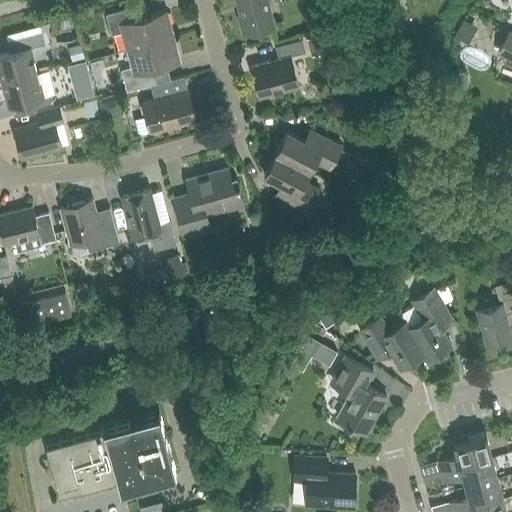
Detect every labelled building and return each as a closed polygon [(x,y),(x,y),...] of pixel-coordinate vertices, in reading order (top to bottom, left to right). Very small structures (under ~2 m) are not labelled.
[(266,0),(237,0),(241,15),(238,16),(243,33),(273,25),(266,0)] [(127,49),(174,37),(167,12),(139,19),(135,6),(106,13),(112,35),(123,32),(127,49)] [(0,72),(2,81),(37,72),(30,47),(45,43),(42,31),(15,39),(18,50),(0,54),(0,72)] [(511,35),(507,33),(498,51),(511,58),(511,35)] [(127,91),(150,84),(156,83),(152,70),(181,62),(174,37),(127,49),(132,66),(121,69),(127,91)] [(290,56),(305,52),(302,39),(275,46),(278,58),(251,65),(260,97),(299,86),(290,56)] [(37,72),(2,81),(9,106),(31,100),(33,108),(57,102),(54,94),(44,96),(37,72)] [(156,83),(150,84),(154,98),(142,101),(151,132),(196,120),(184,75),(156,83)] [(55,124),(63,121),(59,105),(38,111),(41,122),(15,129),(22,157),(61,146),(55,124)] [(275,152),(310,170),(315,160),(330,167),(342,145),(310,128),(304,139),(287,130),(275,152)] [(304,180),(310,170),(275,152),(264,174),(281,183),(275,194),(307,211),(319,188),(304,180)] [(207,214),(244,204),(237,179),(232,181),(228,167),(186,178),(192,202),(176,206),(184,236),(211,229),(207,214)] [(154,250),(176,244),(170,220),(158,224),(148,188),(123,195),(134,237),(149,232),(154,250)] [(89,250),(119,242),(110,207),(96,210),(93,198),(60,207),(70,244),(86,240),(89,250)] [(42,242),(56,239),(49,212),(35,215),(32,205),(0,214),(0,222),(6,244),(14,242),(17,251),(42,244),(42,242)] [(0,244),(0,277),(11,275),(5,251),(3,251),(1,244),(0,244)] [(505,309),(511,306),(511,287),(510,280),(495,284),(500,302),(476,308),(486,343),(511,336),(505,309)] [(423,352),(426,358),(451,344),(437,321),(450,313),(434,287),(412,299),(423,316),(408,325),(408,326),(423,352)] [(20,302),(26,325),(26,326),(71,315),(65,291),(20,302)] [(408,326),(408,325),(405,319),(388,329),(380,314),(358,327),(372,350),(385,342),(400,366),(423,352),(408,326)] [(364,432),(385,395),(365,383),(373,370),(344,353),(336,367),(328,381),(349,393),(336,415),(364,432)] [(130,419),(45,442),(58,493),(119,476),(121,486),(175,471),(158,409),(133,416),(134,418),(130,419)] [(423,473),(492,455),(486,435),(455,443),(457,453),(420,463),(423,473)] [(353,505),(355,470),(325,468),(326,454),(294,452),(293,477),(306,478),(305,502),(353,505)] [(466,484),(497,475),(492,455),(423,473),(426,484),(463,473),(466,484)] [(443,511),(503,497),(497,475),(466,484),(468,494),(431,504),(432,511),(443,511)] [(507,511),(503,497),(443,511),(507,511)]
